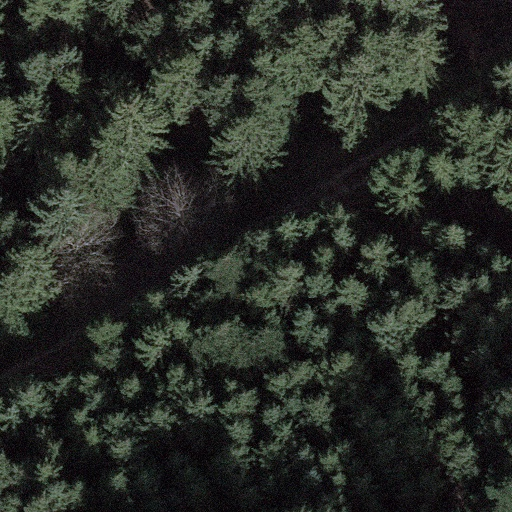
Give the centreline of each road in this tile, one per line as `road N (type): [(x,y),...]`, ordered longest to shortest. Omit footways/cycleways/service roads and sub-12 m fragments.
road 1 (track): [(0,379),(301,226)]
road 2 (track): [(511,87),(301,226)]
